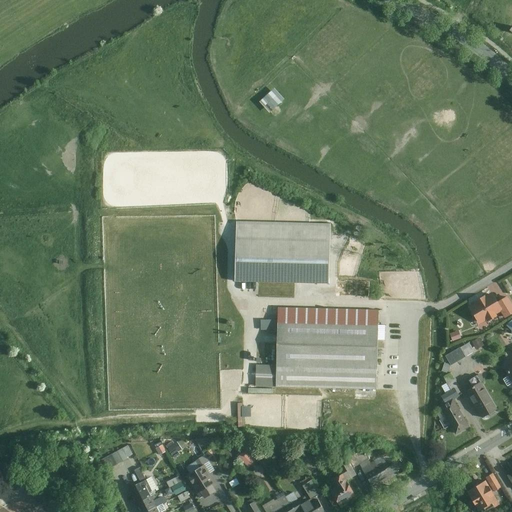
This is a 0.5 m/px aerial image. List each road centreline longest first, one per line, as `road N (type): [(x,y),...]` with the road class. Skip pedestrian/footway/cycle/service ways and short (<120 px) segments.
road 1 (track): [(0,312),(83,422),(229,414),(230,395),(247,384),(249,303),(388,307)]
road 2 (tertiary): [(511,431),(373,511)]
road 3 (tertiary): [(511,77),(459,35),(394,0)]
